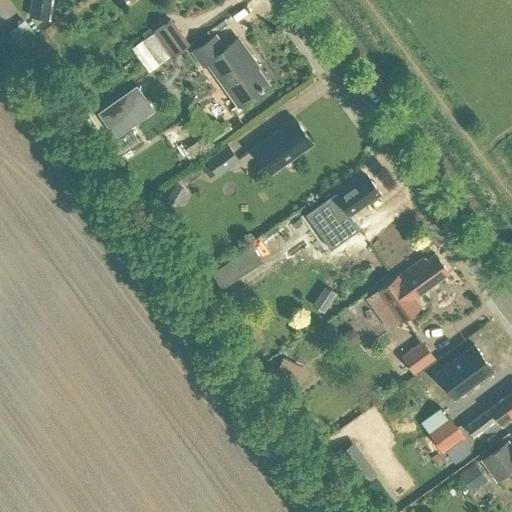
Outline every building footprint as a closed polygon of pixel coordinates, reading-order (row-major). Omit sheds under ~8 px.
[(30,0),(28,16),(50,20),(52,0),(30,0)] [(188,44),(171,18),(130,47),(148,72),(188,44)] [(12,25),(20,41),(30,36),(22,20),(12,25)] [(203,66),(208,63),(238,105),(268,84),(253,63),(255,62),(238,37),(224,47),(215,35),(193,51),(203,66)] [(108,126),(125,123),(123,108),(106,110),(108,126)] [(254,148),(271,172),(312,142),(295,118),(254,148)] [(131,134),(110,142),(114,154),(135,145),(131,134)] [(206,158),(217,175),(238,160),(227,143),(206,158)] [(319,227),(345,208),(349,213),(362,204),(361,202),(378,190),(368,176),(355,185),(354,183),(336,195),(337,196),(310,215),(319,227)] [(177,206),(187,190),(175,183),(166,199),(177,206)] [(283,252),(298,241),(287,226),(272,236),(283,252)] [(220,287),(262,261),(252,246),(210,272),(220,287)] [(435,253),(426,259),(424,256),(376,291),(366,298),(387,328),(398,321),(420,305),(414,297),(449,272),(435,253)] [(324,312),(330,302),(317,294),(311,304),(324,312)] [(422,339),(400,355),(413,372),(435,356),(422,339)] [(454,398),(493,369),(474,343),(435,372),(454,398)] [(290,378),(297,364),(282,356),(275,371),(290,378)] [(511,377),(454,418),(468,438),(511,407),(511,377)] [(413,418),(421,429),(441,415),(433,403),(413,418)] [(427,431),(442,452),(464,436),(449,415),(427,431)] [(511,471),(511,446),(507,440),(481,459),(496,480),(511,470),(511,471)] [(353,441),(336,454),(359,486),(377,473),(353,441)] [(409,467),(418,461),(411,451),(402,458),(409,467)] [(474,462),(458,473),(471,491),(487,479),(474,462)]
